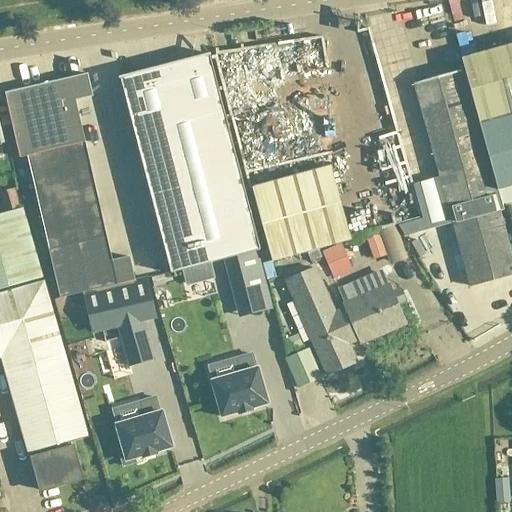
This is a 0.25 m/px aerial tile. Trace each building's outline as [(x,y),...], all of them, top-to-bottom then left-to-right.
[(210,24),(211,35),(240,32),(239,20),(210,24)] [(335,20),(312,24),(314,33),(337,29),(335,20)] [(511,48),(464,61),(464,63),(500,191),(511,187),(511,48)] [(117,80),(169,276),(259,253),(207,57),(117,80)] [(464,63),(464,61),(443,67),(446,78),(412,87),(468,290),(511,277),(511,266),(491,193),(500,191),(486,142),(464,63)] [(84,76),(3,95),(3,96),(18,159),(26,157),(59,301),(82,295),(132,283),(127,259),(110,263),(73,102),(90,98),(85,77),(84,76)] [(329,170),(251,191),(270,264),(348,243),(329,170)] [(0,195),(0,207),(2,215),(17,211),(11,192),(0,195)] [(20,212),(0,217),(0,292),(40,282),(20,212)] [(371,261),(385,257),(377,233),(363,238),(371,261)] [(339,247),(319,255),(331,282),(350,274),(339,247)] [(266,296),(256,256),(225,264),(235,304),(266,296)] [(313,272),(290,282),(314,337),(308,339),(325,377),(353,365),(344,344),(355,339),(344,315),(334,320),(313,272)] [(132,283),(82,295),(91,334),(116,328),(121,348),(145,341),(140,322),(154,319),(145,280),(132,283)] [(0,295),(0,362),(5,379),(15,416),(27,457),(30,457),(31,460),(30,460),(32,465),(36,482),(39,493),(82,481),(74,452),(72,448),(71,449),(70,445),(86,440),(42,284),(0,295)] [(387,288),(341,308),(344,315),(355,339),(358,346),(403,326),(387,288)] [(220,351),(226,362),(261,342),(255,331),(220,351)] [(296,349),(291,339),(281,343),(286,354),(296,349)] [(277,360),(290,390),(315,379),(301,349),(277,360)] [(211,386),(220,417),(219,417),(220,419),(222,419),(222,418),(236,414),(237,416),(239,415),(239,413),(247,411),(247,413),(250,412),(249,410),(264,406),(266,406),(265,404),(256,373),(256,372),(256,370),(254,371),(250,356),(235,361),(239,376),(212,384),(212,383),(210,384),(210,386),(211,386)] [(262,383),(276,379),(272,367),(259,372),(262,383)] [(121,451),(117,453),(122,468),(134,465),(132,460),(141,458),(142,459),(144,459),(143,457),(151,455),(152,456),(154,456),(154,454),(168,450),(170,449),(170,447),(169,448),(160,416),(161,416),(160,414),(158,415),(154,400),(138,404),(143,420),(117,427),(114,428),(115,430),(115,429),(121,451)]
